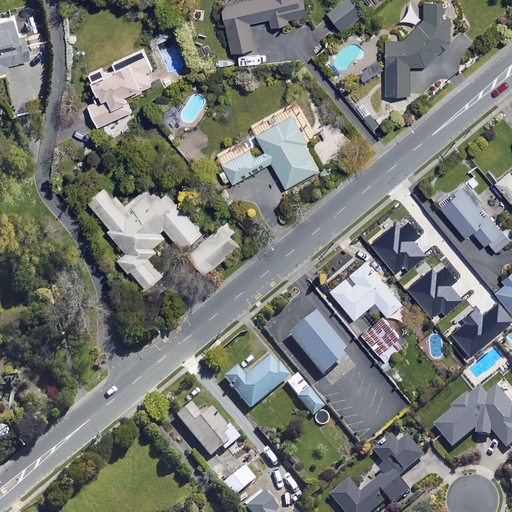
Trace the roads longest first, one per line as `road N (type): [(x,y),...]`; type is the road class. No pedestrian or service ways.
road 1 (tertiary): [(135,382),(511,68)]
road 2 (residential): [(135,382),(84,237),(43,176),(60,44),(49,0)]
road 3 (tertiary): [(0,494),(135,382)]
